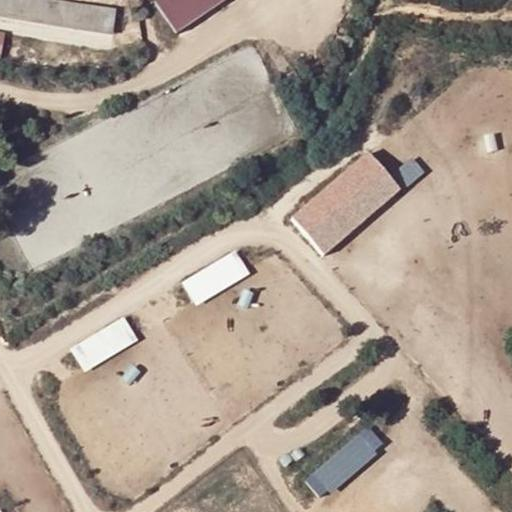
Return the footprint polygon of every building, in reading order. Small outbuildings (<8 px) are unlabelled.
[(114,9),(53,0),(0,0),(0,18),(110,36),(114,9)] [(155,0),(177,32),(224,0),(155,0)] [(325,256),(403,189),(369,150),(291,217),(325,256)] [(236,249),(183,281),(198,305),(251,273),(236,249)] [(85,371),(140,340),(126,315),(71,346),(85,371)] [(305,479),(322,499),(387,445),(370,425),(305,479)]
